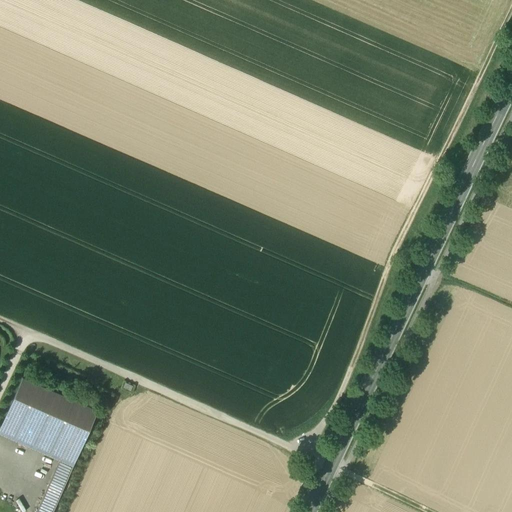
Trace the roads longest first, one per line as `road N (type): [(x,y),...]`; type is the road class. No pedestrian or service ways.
road 1 (track): [(511,2),(391,256),(337,397),(304,453)]
road 2 (primary): [(315,511),(511,98)]
road 3 (track): [(33,337),(425,511)]
